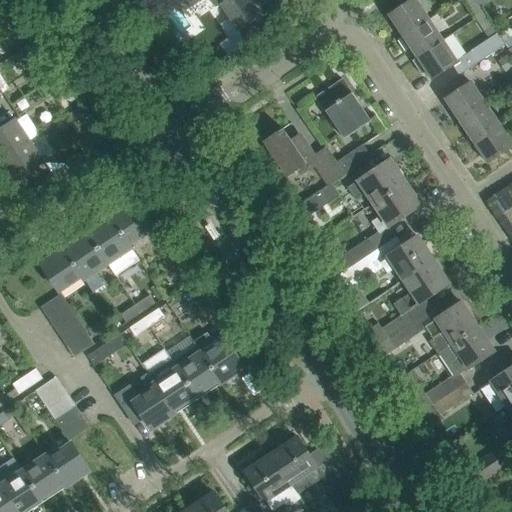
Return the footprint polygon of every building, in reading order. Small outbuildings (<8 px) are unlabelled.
[(0,17),(17,6),(13,0),(3,0),(0,2),(0,17)] [(188,15),(208,2),(206,0),(184,0),(180,3),(188,15)] [(216,0),(242,37),(267,20),(264,17),(278,7),(272,0),(216,0)] [(403,37),(429,20),(415,0),(411,0),(389,16),(390,16),(403,37)] [(467,7),(475,19),(483,14),(479,7),(476,2),(467,7)] [(0,26),(3,31),(24,16),(17,6),(0,17),(0,26)] [(491,26),(483,14),(475,19),(483,31),(491,26)] [(411,48),(417,57),(442,41),(429,20),(403,37),(398,40),(405,51),(411,48)] [(497,34),(471,51),(478,62),(504,44),(497,34)] [(501,40),(508,50),(511,47),(511,39),(509,35),(501,40)] [(431,79),(431,80),(457,62),(442,41),(417,57),(431,78),(431,79)] [(40,87),(62,72),(55,62),(33,77),(40,87)] [(47,97),(68,82),(62,72),(40,87),(47,97)] [(343,138),(370,121),(343,80),(316,98),(343,138)] [(445,99),(459,121),(485,104),(470,82),(445,99)] [(459,121),(473,142),(499,125),(485,104),(459,121)] [(0,130),(0,160),(0,161),(30,141),(16,120),(0,130)] [(511,144),(499,125),(473,142),(487,163),(511,146),(511,144)] [(84,153),(106,139),(99,128),(77,142),(84,153)] [(330,184),(344,176),(336,163),(327,149),(314,158),(301,137),(292,143),(282,129),(265,141),(288,176),(298,169),(301,175),(317,164),(326,177),(330,184)] [(44,162),(30,141),(0,161),(14,182),(44,162)] [(363,145),(336,163),(344,175),(371,157),(363,145)] [(364,194),(371,205),(405,183),(389,160),(348,188),(355,199),(364,194)] [(420,206),(405,183),(371,205),(379,217),(371,222),(379,234),(420,206)] [(338,196),(330,184),(299,205),(307,217),(338,196)] [(110,218),(112,221),(129,245),(152,230),(134,202),(110,218)] [(131,248),(129,245),(112,221),(89,236),(108,264),(131,248)] [(67,251),(84,276),(94,293),(104,286),(95,273),(108,264),(89,236),(67,251)] [(383,260),(376,250),(334,279),(344,294),(382,268),(386,274),(395,269),(402,280),(433,260),(417,237),(383,260)] [(173,263),(184,255),(173,239),(162,246),(173,263)] [(368,239),(326,267),(334,279),(376,250),(368,239)] [(84,276),(67,251),(64,248),(40,264),(59,293),(84,276)] [(391,306),(398,317),(407,311),(407,312),(411,309),(448,284),(433,260),(402,280),(411,293),(391,306)] [(190,285),(200,279),(191,267),(182,273),(190,285)] [(215,301),(200,279),(190,285),(205,308),(215,301)] [(62,294),(61,294),(41,307),(49,319),(70,306),(62,294)] [(135,305),(142,314),(155,305),(149,296),(135,305)] [(437,354),(477,327),(461,303),(425,327),(434,340),(429,343),(437,354)] [(125,325),(142,314),(135,305),(119,316),(125,325)] [(76,315),(70,306),(49,319),(56,329),(76,315)] [(158,309),(144,318),(150,327),(164,318),(158,309)] [(407,311),(398,317),(381,328),(379,324),(366,332),(376,346),(380,343),(413,321),(407,312),(407,311)] [(82,325),(76,315),(56,329),(62,339),(82,325)] [(133,338),(150,327),(144,318),(128,329),(133,338)] [(420,332),(413,321),(380,343),(387,354),(420,332)] [(62,339),(68,348),(89,334),(82,325),(62,339)] [(493,351),(477,327),(437,354),(445,366),(449,363),(457,375),(493,351)] [(95,344),(89,334),(68,348),(75,358),(95,344)] [(121,334),(88,356),(95,366),(128,344),(121,334)] [(226,340),(203,356),(218,381),(221,384),(245,368),(226,340)] [(203,356),(196,346),(173,361),(196,396),(218,381),(203,356)] [(173,411),(196,396),(173,361),(172,362),(177,369),(155,383),(157,387),(173,411)] [(498,393),(506,405),(511,400),(511,367),(481,388),(489,399),(498,393)] [(43,379),(36,368),(13,384),(20,394),(43,379)] [(43,401),(64,388),(56,377),(36,390),(43,401)] [(450,377),(425,394),(432,405),(458,388),(450,377)] [(466,383),(458,388),(432,405),(440,416),(473,393),(466,383)] [(175,414),(173,411),(157,387),(133,403),(151,430),(175,414)] [(70,397),(64,388),(43,401),(50,411),(70,397)] [(70,397),(50,411),(56,420),(76,407),(70,397)] [(56,420),(63,430),(83,417),(76,407),(56,420)] [(83,417),(63,430),(70,441),(90,427),(83,417)] [(298,494),(323,477),(297,438),(272,455),(298,494)] [(511,448),(509,443),(475,466),(484,479),(511,460),(511,448)] [(66,487),(90,471),(71,444),(48,459),(46,456),(45,456),(63,484),(66,487)] [(301,498),(298,494),(272,455),(246,472),(272,511),(283,503),(290,505),(301,498)] [(45,456),(23,471),(41,499),(63,484),(45,456)] [(329,472),(350,504),(360,498),(339,466),(329,472)] [(21,511),(41,499),(23,471),(10,480),(2,467),(0,468),(0,487),(2,490),(16,511),(21,511)] [(0,511),(16,511),(2,490),(0,491),(0,511)] [(225,511),(214,494),(189,511),(225,511)]
